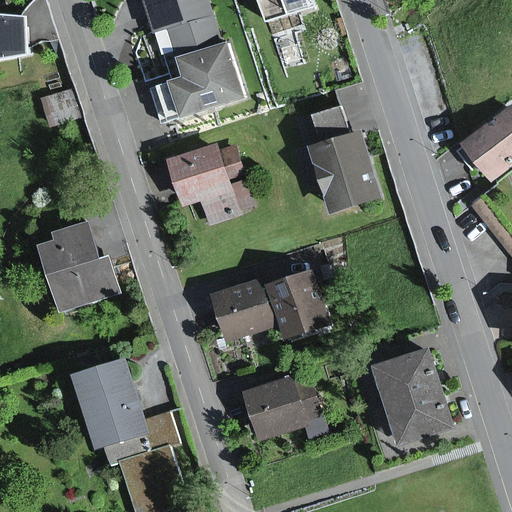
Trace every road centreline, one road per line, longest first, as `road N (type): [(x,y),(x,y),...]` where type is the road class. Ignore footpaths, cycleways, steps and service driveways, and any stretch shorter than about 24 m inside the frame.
road 1 (residential): [(246,511),(80,0)]
road 2 (residential): [(366,0),(511,462)]
